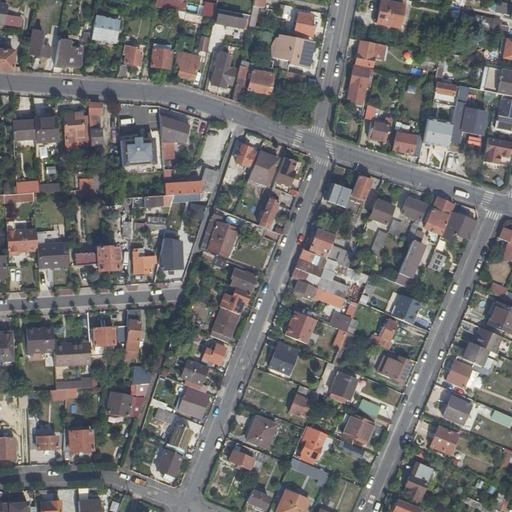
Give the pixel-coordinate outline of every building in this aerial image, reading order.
[(253,0),(252,8),(262,10),(264,0),(253,0)] [(403,6),(380,2),(375,24),(398,29),(403,6)] [(289,17),(291,8),(284,6),(282,14),(282,16),(289,17)] [(311,17),(297,14),(293,33),(311,37),(313,26),(310,26),(311,17)] [(491,27),(491,16),(460,14),(459,25),(491,27)] [(247,21),(217,15),(215,24),(245,30),(247,21)] [(105,19),(95,17),(92,34),(91,39),(116,44),(120,22),(104,20),(105,19)] [(492,32),(506,35),(507,28),(500,26),(500,22),(494,20),(492,32)] [(30,31),(28,40),(30,40),(28,55),(48,59),(50,48),(41,47),(42,42),(38,42),(40,33),(30,31)] [(83,41),(90,42),(91,39),(92,34),(84,33),(83,41)] [(206,52),(209,39),(201,37),(198,50),(206,52)] [(235,40),(224,38),(222,45),(233,48),(235,40)] [(511,41),(505,40),(503,54),(502,59),(511,60),(511,41)] [(70,43),(59,42),(54,67),(62,68),(63,65),(80,67),(81,50),(69,49),(70,43)] [(371,67),(376,45),(360,42),(355,65),(371,67)] [(310,46),(293,43),(289,61),(306,64),(310,46)] [(129,47),(124,46),(122,55),(125,56),(123,64),(138,67),(141,57),(138,56),(140,49),(139,51),(129,49),(129,47)] [(171,52),(153,49),(150,68),(169,70),(171,52)] [(0,70),(12,72),(14,53),(0,51),(0,70)] [(174,67),(179,68),(177,76),(194,80),(199,58),(178,52),(174,67)] [(212,86),(224,89),(226,84),(228,85),(231,85),(235,71),(227,69),(231,56),(220,53),(212,86)] [(232,102),(240,105),(242,92),(247,93),(247,91),(268,96),(274,69),(240,62),(232,102)] [(349,86),(364,89),(368,70),(353,67),(349,86)] [(303,83),(304,76),(280,70),(278,78),(303,83)] [(489,84),(487,93),(496,94),(502,95),(511,97),(511,73),(501,71),(498,86),(489,84)] [(455,87),(436,84),(433,96),(436,97),(436,94),(453,97),(455,87)] [(357,101),(356,104),(361,105),(364,89),(349,86),(347,99),(350,100),(357,101)] [(466,89),(459,87),(456,100),(455,104),(463,105),(466,89)] [(511,97),(502,95),(495,130),(511,133),(511,132),(511,97)] [(455,104),(456,100),(449,98),(448,107),(454,109),(455,104)] [(100,103),(86,102),(87,114),(88,136),(93,136),(94,142),(102,141),(101,127),(99,127),(98,111),(101,111),(100,103)] [(463,105),(455,104),(454,109),(450,129),(461,131),(465,110),(465,106),(463,105)] [(375,108),(367,106),(364,119),(372,121),(375,108)] [(450,129),(448,142),(458,144),(460,134),(481,137),(485,114),(465,110),(461,131),(450,129)] [(81,112),(62,112),(64,148),(78,147),(78,144),(89,143),(88,136),(87,114),(81,115),(81,112)] [(11,120),(12,138),(34,137),(33,117),(32,113),(24,113),(24,116),(25,119),(18,119),(11,120)] [(34,137),(34,141),(56,140),(55,116),(33,117),(34,137)] [(170,141),(183,141),(184,132),(186,121),(163,116),(163,117),(161,127),(159,126),(160,141),(170,141)] [(390,126),(371,122),(367,139),(385,142),(387,133),(389,133),(390,126)] [(411,154),(413,142),(414,137),(399,134),(399,132),(396,131),(392,151),(411,154)] [(132,141),(120,142),(122,167),(154,165),(153,139),(141,140),(141,138),(132,139),(132,141)] [(507,158),(510,143),(487,138),(483,161),(497,164),(498,156),(507,158)] [(170,141),(160,141),(161,159),(170,158),(170,141)] [(419,156),(422,143),(413,142),(411,154),(419,156)] [(251,149),(242,145),(235,162),(249,168),(255,153),(251,151),(251,149)] [(259,151),(249,178),(267,185),(277,159),(259,151)] [(446,152),(444,161),(456,164),(458,154),(446,152)] [(299,163),(283,157),(274,180),(289,186),(294,173),(295,173),(299,163)] [(162,169),(174,168),(174,167),(174,158),(170,158),(161,159),(162,169)] [(234,169),(229,167),(225,178),(236,182),(239,174),(233,171),(234,169)] [(199,181),(163,183),(164,194),(172,194),(210,192),(217,171),(205,168),(199,181)] [(104,169),(91,171),(91,177),(92,188),(93,198),(102,198),(106,197),(104,169)] [(371,181),(358,175),(348,201),(350,202),(352,197),(355,197),(357,199),(363,201),(371,181)] [(92,188),(91,177),(78,178),(79,189),(85,188),(92,188)] [(15,182),(15,193),(28,192),(30,191),(36,191),(36,185),(35,180),(15,182)] [(10,193),(9,183),(1,183),(2,194),(10,193)] [(349,191),(331,185),(325,200),(344,207),(349,191)] [(278,196),(280,191),(272,187),(270,193),(278,196)] [(92,188),(85,188),(85,200),(93,200),(93,198),(92,188)] [(2,194),(2,202),(31,200),(30,191),(28,192),(15,193),(10,193),(2,194)] [(143,195),(143,206),(170,204),(172,194),(164,194),(143,195)] [(257,225),(267,229),(279,200),(270,196),(260,221),(258,220),(257,225)] [(417,220),(416,222),(418,223),(426,206),(407,198),(401,213),(417,220)] [(450,213),(454,206),(436,198),(423,227),(441,235),(450,213)] [(393,207),(376,201),(369,216),(376,219),(376,220),(386,224),(393,207)] [(11,211),(3,212),(6,253),(14,253),(13,249),(17,249),(24,248),(23,224),(12,225),(11,211)] [(476,222),(450,213),(441,235),(453,240),(455,235),(468,240),(476,222)] [(130,220),(122,220),(121,235),(129,236),(130,220)] [(134,220),(133,229),(145,231),(146,227),(164,229),(165,225),(134,220)] [(229,227),(210,220),(201,247),(217,254),(222,242),(224,243),(229,227)] [(402,224),(394,220),(389,232),(397,236),(402,224)] [(418,223),(416,222),(414,221),(409,233),(414,235),(418,223)] [(511,254),(511,232),(503,229),(499,238),(509,242),(505,251),(511,254)] [(310,247),(327,254),(330,246),(334,236),(317,230),(310,247)] [(394,282),(408,288),(410,283),(400,278),(401,274),(406,276),(419,245),(418,244),(422,234),(416,231),(394,282)] [(374,248),(380,250),(386,237),(387,234),(381,232),(374,248)] [(195,239),(187,237),(183,250),(190,252),(195,239)] [(115,244),(106,245),(107,268),(117,267),(115,244)] [(35,247),(36,271),(66,268),(65,245),(35,247)] [(107,268),(106,245),(94,246),(94,249),(95,262),(95,269),(107,268)] [(325,259),(348,268),(353,255),(330,246),(327,254),(325,259)] [(95,262),(94,249),(72,251),(73,264),(95,262)] [(301,250),(297,260),(310,265),(314,255),(301,250)] [(177,251),(160,252),(161,267),(178,265),(177,251)] [(427,267),(439,272),(445,258),(433,252),(427,267)] [(135,253),(131,253),(132,275),(149,274),(149,265),(148,258),(136,258),(135,253)] [(217,266),(220,258),(214,255),(211,263),(217,266)] [(239,273),(242,267),(220,258),(217,266),(228,270),(229,269),(234,271),(239,273)] [(243,275),(239,273),(234,271),(232,278),(239,281),(241,282),(243,275)] [(245,272),(243,275),(241,282),(239,281),(236,288),(250,293),(256,277),(245,272)] [(201,275),(196,273),(192,280),(198,283),(201,275)] [(340,309),(344,299),(336,296),(322,290),(316,288),(297,280),(294,290),(311,297),(310,299),(318,302),(319,300),(340,309)] [(506,292),(507,290),(493,284),(489,293),(503,299),(506,292)] [(221,308),(238,315),(242,305),(244,306),(245,304),(249,295),(235,289),(232,297),(225,294),(220,307),(221,308)] [(511,294),(506,292),(503,299),(511,303),(511,294)] [(392,316),(411,325),(414,317),(413,317),(416,310),(417,310),(421,302),(401,294),(392,316)] [(485,314),(490,300),(481,297),(476,310),(485,314)] [(511,330),(511,309),(496,303),(488,325),(510,334),(511,330)] [(133,351),(137,308),(124,309),(123,325),(122,339),(121,350),(133,351)] [(227,343),(238,315),(221,308),(210,336),(227,343)] [(314,320),(293,311),(283,335),(305,343),(314,320)] [(190,315),(182,312),(178,322),(186,325),(190,315)] [(351,320),(351,319),(337,314),(331,327),(346,332),(346,331),(351,320)] [(356,322),(351,320),(346,331),(351,334),(356,322)] [(370,342),(386,349),(389,342),(390,343),(391,340),(389,339),(396,324),(388,320),(384,328),(382,327),(377,337),(373,335),(370,342)] [(123,325),(115,325),(114,340),(122,339),(123,325)] [(90,328),(91,346),(111,345),(112,345),(111,326),(90,328)] [(23,328),(24,345),(50,343),(49,328),(41,328),(41,327),(23,328)] [(336,334),(320,327),(313,344),(329,351),(336,334)] [(494,354),(501,338),(480,329),(473,345),(490,353),(494,354)] [(0,359),(8,359),(7,332),(0,332),(0,359)] [(346,332),(340,344),(347,347),(352,335),(346,332)] [(279,343),(297,350),(300,342),(281,335),(278,343),(279,343)] [(50,343),(51,364),(87,363),(86,341),(50,343)] [(271,368),(268,374),(283,380),(286,374),(287,374),(297,350),(279,343),(269,367),(271,368)] [(462,360),(484,368),(490,353),(473,345),(469,344),(462,360)] [(212,352),(205,350),(202,360),(219,366),(225,349),(215,345),(212,352)] [(381,375),(401,383),(410,363),(390,354),(388,359),(384,357),(378,371),(382,373),(381,375)] [(462,360),(456,357),(455,362),(471,369),(471,370),(477,373),(487,377),(490,371),(484,368),(462,360)] [(471,369),(455,362),(454,362),(446,381),(463,388),(464,387),(471,370),(471,369)] [(200,385),(207,367),(196,363),(192,373),(187,370),(183,378),(200,385)] [(332,371),(334,365),(332,364),(327,363),(325,368),(332,371)] [(131,383),(140,383),(141,370),(142,366),(132,365),(131,383)] [(149,372),(141,370),(140,383),(146,382),(149,372)] [(470,389),(477,373),(471,370),(464,387),(470,389)] [(330,392),(328,398),(343,404),(345,399),(347,399),(355,381),(354,380),(355,377),(340,371),(339,374),(338,374),(330,392)] [(88,379),(51,381),(52,388),(62,387),(63,387),(73,387),(88,386),(88,379)] [(315,393),(319,394),(321,395),(324,389),(321,388),(323,383),(319,381),(315,393)] [(129,383),(131,397),(107,392),(103,412),(134,418),(146,382),(140,383),(131,383),(129,383)] [(52,388),(49,388),(49,397),(62,396),(62,395),(62,387),(52,388)] [(62,387),(62,395),(73,395),(73,387),(63,387),(62,387)] [(156,396),(165,397),(166,388),(158,387),(156,396)] [(16,390),(15,391),(16,406),(24,405),(24,390),(16,390)] [(184,397),(180,396),(175,408),(178,409),(178,410),(185,413),(186,413),(200,418),(208,398),(187,390),(184,397)] [(452,393),(442,418),(462,426),(472,401),(452,393)] [(305,400),(295,396),(288,413),(299,417),(299,416),(307,419),(310,410),(308,410),(309,407),(304,405),(305,400)] [(166,406),(152,401),(150,406),(164,412),(166,406)] [(375,418),(379,409),(364,402),(360,412),(361,412),(375,418)] [(511,417),(493,410),(490,419),(509,427),(511,421),(511,417)] [(364,444),(375,418),(361,412),(358,419),(348,415),(340,434),(364,444)] [(169,427),(173,418),(160,413),(156,423),(169,427)] [(278,424),(256,416),(246,440),(268,449),(278,424)] [(32,418),(25,418),(26,436),(33,436),(34,436),(32,418)] [(60,432),(60,450),(91,449),(95,427),(65,428),(65,432),(60,432)] [(168,445),(183,451),(191,431),(181,427),(179,433),(173,431),(168,445)] [(304,430),(301,438),(307,441),(301,454),(305,455),(303,460),(312,464),(314,460),(315,460),(326,436),(305,427),(304,430)] [(457,436),(438,428),(430,447),(449,455),(457,436)] [(0,433),(0,456),(12,456),(12,434),(0,433)] [(33,436),(33,449),(54,448),(54,436),(34,436),(33,436)] [(258,473),(266,455),(236,443),(232,452),(253,461),(249,469),(258,473)] [(171,482),(184,451),(183,451),(168,445),(167,444),(157,471),(164,474),(162,478),(171,482)] [(365,452),(351,446),(348,453),(351,454),(362,459),(365,452)] [(248,471),(249,469),(253,461),(232,452),(227,463),(248,471)] [(511,464),(511,458),(506,456),(501,467),(506,469),(509,463),(511,464)] [(290,461),(287,471),(324,480),(327,471),(290,461)] [(412,475),(426,481),(430,471),(417,464),(412,475)] [(425,484),(426,481),(412,475),(411,478),(408,477),(405,486),(407,487),(404,496),(418,502),(425,484)] [(508,489),(501,505),(498,511),(499,511),(500,511),(511,490),(508,489)] [(262,511),(268,498),(251,491),(246,503),(255,506),(254,510),(259,511),(262,511)] [(276,511),(304,511),(309,502),(285,492),(276,511)] [(75,500),(75,511),(96,511),(96,498),(75,500)] [(37,502),(37,511),(58,511),(58,502),(58,500),(48,500),(48,502),(37,502)] [(410,504),(399,500),(398,502),(397,502),(392,511),(417,511),(418,510),(409,506),(410,504)] [(66,511),(66,501),(58,502),(58,511),(66,511)] [(0,511),(15,511),(15,503),(0,502),(0,511)] [(15,503),(15,511),(25,511),(25,504),(25,502),(15,503)]
